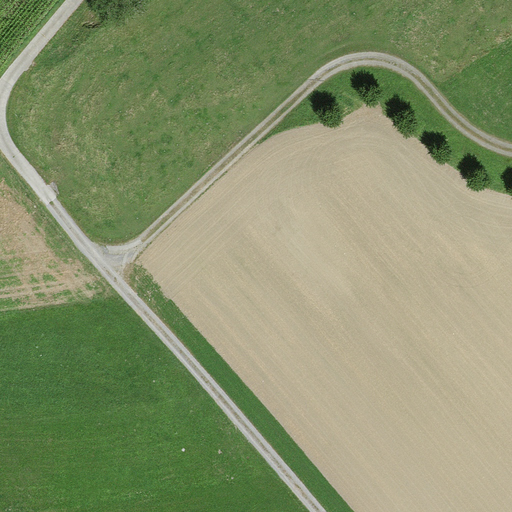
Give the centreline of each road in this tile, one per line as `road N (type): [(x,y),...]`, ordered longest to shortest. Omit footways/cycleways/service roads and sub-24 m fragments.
road 1 (track): [(109,268),(342,60),(399,65),(458,122),(511,147)]
road 2 (track): [(0,129),(7,151),(316,511)]
road 3 (track): [(73,0),(0,96)]
